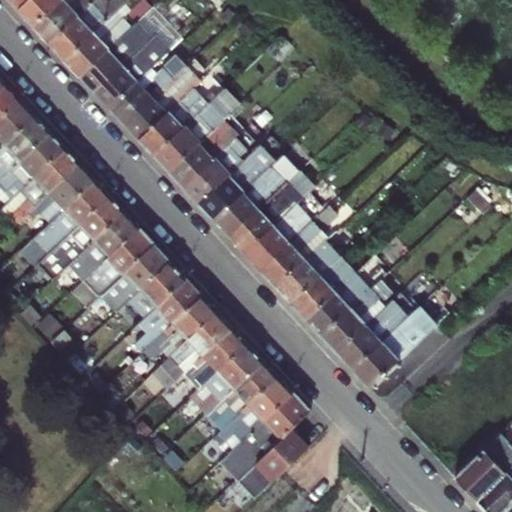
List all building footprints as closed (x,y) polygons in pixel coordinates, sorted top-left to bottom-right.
[(32,0),(15,0),(23,8),(32,0)] [(32,0),(23,8),(39,26),(66,0),(32,0)] [(66,0),(39,26),(54,42),(98,2),(99,0),(66,0)] [(70,58),(100,30),(132,0),(117,0),(106,11),(98,2),(54,42),(70,58)] [(86,75),(101,92),(161,36),(172,26),(162,15),(149,27),(144,21),(139,25),(86,75)] [(108,39),(100,30),(70,58),(86,75),(139,25),(131,17),(108,39)] [(115,106),(160,65),(175,51),(161,36),(101,92),(115,106)] [(130,122),(190,66),(192,65),(183,55),(166,71),(160,65),(115,106),(130,122)] [(145,139),(203,85),(206,83),(190,66),(130,122),(145,139)] [(0,121),(22,101),(6,85),(0,90),(0,121)] [(213,96),(203,85),(145,139),(160,154),(204,114),(224,94),(220,90),(213,96)] [(0,151),(36,117),(22,101),(0,121),(0,151)] [(214,124),(204,114),(160,154),(176,171),(237,114),(232,108),(214,124)] [(237,114),(176,171),(191,187),(241,140),(234,133),(245,123),(237,114)] [(0,179),(51,132),(36,117),(0,151),(0,160),(3,164),(0,166),(0,179)] [(66,148),(51,132),(0,179),(0,182),(7,189),(18,179),(26,186),(66,148)] [(245,136),(241,140),(191,187),(205,203),(237,173),(230,166),(240,156),(247,155),(255,147),(245,136)] [(237,173),(205,203),(219,218),(285,157),(270,141),(237,173)] [(50,193),(81,164),(66,148),(26,186),(1,210),(15,225),(50,193)] [(219,218),(234,234),(296,176),(308,165),(293,150),(285,157),(219,218)] [(52,221),(96,181),(81,164),(50,193),(60,203),(47,215),(52,221)] [(308,165),(296,176),(311,192),(323,182),(308,165)] [(296,176),(234,234),(249,250),(303,200),(311,192),(296,176)] [(491,180),(483,188),(494,200),(503,193),(491,180)] [(111,196),(96,181),(52,221),(32,239),(41,249),(65,225),(72,232),(111,196)] [(497,203),(505,196),(503,193),(494,200),(497,203)] [(125,212),(111,196),(72,232),(87,248),(125,212)] [(249,250),(265,267),(319,216),(303,200),(249,250)] [(281,284),(335,234),(328,226),(345,210),(336,200),(319,216),(265,267),(281,284)] [(140,228),(125,212),(87,248),(60,274),(68,282),(79,271),(85,278),(140,228)] [(281,284),(296,300),(342,257),(346,253),(343,250),(354,239),(342,226),(335,234),(281,284)] [(126,273),(156,245),(140,228),(85,278),(102,295),(126,273)] [(172,261),(156,245),(126,273),(134,282),(100,314),(107,322),(131,299),(172,261)] [(53,275),(69,264),(56,246),(41,257),(53,275)] [(311,316),(356,274),(357,273),(342,257),(296,300),(311,316)] [(188,279),(172,261),(131,299),(147,316),(188,279)] [(311,316),(326,333),(372,290),(356,274),(311,316)] [(151,345),(203,296),(188,279),(147,316),(158,327),(149,334),(145,335),(136,344),(143,352),(151,345)] [(372,290),(326,333),(341,349),(391,302),(388,299),(396,291),(384,279),(372,290)] [(180,347),(218,311),(203,296),(151,345),(160,354),(174,342),(180,347)] [(341,349),(358,366),(408,319),(392,302),(391,302),(341,349)] [(374,384),(425,336),(441,320),(425,303),(408,319),(358,366),(374,384)] [(166,390),(233,328),(218,311),(180,347),(151,374),(166,390)] [(248,344),(233,328),(166,390),(164,392),(174,402),(182,394),(187,400),(192,396),(248,344)] [(374,384),(391,401),(442,354),(425,336),(374,384)] [(264,361),(248,344),(192,396),(209,413),(264,361)] [(223,428),(278,376),(264,361),(209,413),(223,428)] [(234,448),(293,392),(278,376),(223,428),(219,432),(234,448)] [(293,428),(311,411),(293,392),(234,448),(229,453),(234,459),(195,496),(208,509),(238,480),(293,428)] [(311,448),(293,428),(238,480),(257,499),(311,448)] [(486,504),(511,480),(511,436),(464,480),(486,504)] [(511,511),(511,480),(486,504),(493,511),(511,511)]
